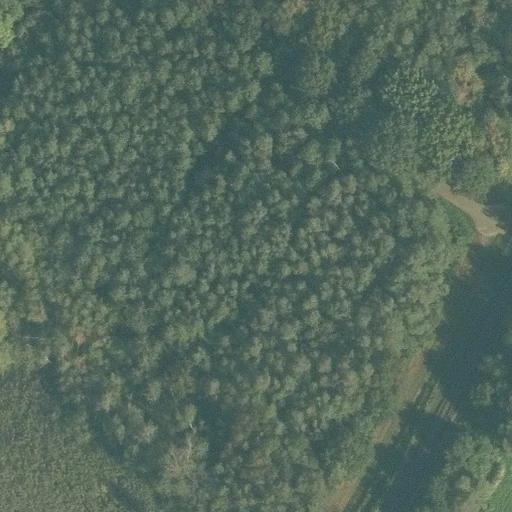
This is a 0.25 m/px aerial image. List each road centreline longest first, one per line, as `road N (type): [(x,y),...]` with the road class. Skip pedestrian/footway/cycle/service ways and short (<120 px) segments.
road 1 (track): [(343,511),(460,288),(482,218),(472,209)]
road 2 (unclassified): [(472,209),(350,133),(208,0)]
